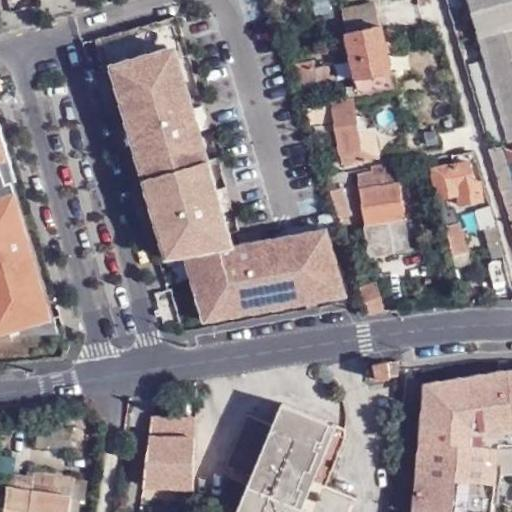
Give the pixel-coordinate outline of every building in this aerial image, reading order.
[(511,29),(511,0),(471,0),(481,38),(511,29)] [(394,88),(391,73),(377,3),(343,10),(358,78),(359,85),(361,95),(394,88)] [(511,29),(481,38),(486,57),(510,144),(511,143),(511,29)] [(204,326),(349,300),(328,229),(263,240),(236,245),(225,206),(200,123),(178,46),(108,66),(166,263),(185,259),(204,326)] [(492,149),(510,144),(486,57),(468,62),(492,149)] [(303,93),(330,87),(325,62),(306,66),(305,61),(301,63),(302,67),(297,68),(303,93)] [(361,95),(359,85),(347,87),(349,97),(361,95)] [(355,101),(334,104),(342,154),(361,151),(357,117),(355,101)] [(361,151),(342,154),(344,167),(382,161),(376,131),(368,132),(366,117),(357,117),(361,151)] [(0,337),(21,331),(22,335),(60,335),(43,276),(0,128),(0,337)] [(490,150),(506,209),(511,207),(511,193),(498,148),(490,150)] [(470,164),(478,163),(475,152),(455,155),(457,164),(433,169),(439,200),(460,195),(462,204),(483,201),(481,184),(473,185),(470,164)] [(408,237),(398,164),(372,169),(373,176),(359,178),(369,243),(371,259),(410,253),(408,237)] [(352,218),(344,190),(333,193),(341,221),(352,218)] [(441,217),(452,258),(467,254),(460,223),(453,224),(451,214),(441,217)] [(511,285),(496,228),(483,231),(497,289),(511,285)] [(362,289),(368,317),(385,312),(379,286),(362,289)] [(375,367),(378,383),(399,380),(401,362),(399,362),(375,367)] [(511,447),(511,362),(510,363),(423,379),(414,494),(413,511),(495,511),(501,448),(511,447)] [(325,511),(312,507),(304,504),(324,447),(333,450),(342,423),(286,403),(277,425),(252,416),(234,463),(261,473),(246,511),(325,511)] [(193,499),(193,416),(150,415),(140,497),(193,499)] [(69,428),(44,433),(47,447),(72,442),(69,428)] [(316,495),(333,450),(324,447),(304,504),(312,507),(316,495)] [(51,468),(49,479),(48,488),(70,491),(73,471),(51,468)] [(67,511),(70,491),(48,488),(49,479),(6,472),(1,511),(67,511)]
